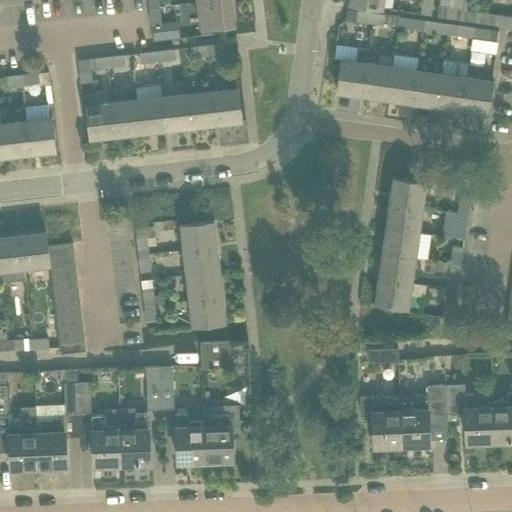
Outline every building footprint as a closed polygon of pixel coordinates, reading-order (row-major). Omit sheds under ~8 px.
[(235,23),(232,0),(212,0),(197,2),(200,27),(235,23)] [(349,0),(349,4),(382,8),(383,0),(349,0)] [(430,15),(432,0),(422,0),(420,14),(430,15)] [(159,6),(149,8),(151,24),(161,23),(160,19),(159,6)] [(461,20),(463,10),(438,6),(436,16),(461,20)] [(372,23),(374,13),(349,9),(347,19),(372,23)] [(478,22),(480,12),(463,10),(461,20),(478,22)] [(389,25),(391,15),(374,13),(372,23),(389,25)] [(511,21),(511,16),(496,15),(494,24),(511,27),(511,21)] [(422,30),(424,20),(407,18),(405,28),(422,30)] [(439,32),(441,23),(424,20),(422,30),(439,32)] [(473,37),(474,27),(457,25),(455,35),(473,37)] [(225,53),(224,47),(224,43),(207,45),(208,55),(225,53)] [(208,55),(207,45),(190,47),(191,57),(208,55)] [(362,96),(367,62),(369,48),(357,47),(356,60),(341,58),(336,92),(362,96)] [(175,59),(174,49),(157,51),(158,61),(175,59)] [(158,61),(157,51),(140,53),(141,63),(158,61)] [(125,65),(123,55),(107,57),(108,67),(125,65)] [(108,67),(107,57),(90,59),(91,69),(108,67)] [(417,69),(412,103),(436,106),(437,106),(442,73),(443,62),(418,58),(417,69)] [(387,99),(392,65),(367,62),(362,96),(387,99)] [(392,65),(387,99),(412,103),(417,69),(392,65)] [(37,73),(21,75),(22,85),(39,83),(37,73)] [(442,73),(437,106),(462,110),(466,76),(442,73)] [(22,85),(21,75),(4,77),(5,87),(22,85)] [(487,113),(490,94),(492,80),(467,76),(466,76),(462,110),(487,113)] [(241,121),(237,87),(212,90),(216,124),(241,121)] [(216,124),(212,90),(187,93),(191,127),(216,124)] [(191,127),(187,93),(162,96),(166,130),(191,127)] [(166,130),(162,96),(137,99),(141,132),(166,130)] [(141,132),(137,99),(112,102),(116,135),(141,132)] [(116,135),(112,102),(86,105),(90,138),(116,135)] [(55,150),(53,131),(51,117),(26,120),(30,153),(55,150)] [(30,153),(26,120),(1,122),(5,156),(30,153)] [(422,208),(426,183),(426,182),(393,177),(389,203),(422,208)] [(467,214),(470,197),(460,196),(457,212),(467,214)] [(419,233),(422,208),(389,203),(385,228),(419,233)] [(464,239),(467,214),(457,212),(446,211),(442,236),(464,239)] [(214,220),(180,224),(183,250),(217,246),(214,220)] [(156,244),(154,226),(135,228),(136,238),(139,255),(148,254),(147,246),(156,244)] [(415,257),(419,233),(385,228),(382,253),(415,257)] [(49,258),(47,245),(45,231),(20,234),(24,267),(25,279),(51,276),(50,270),(49,258)] [(24,267),(20,234),(0,236),(0,280),(0,282),(25,279),(24,267)] [(74,255),(72,242),(47,245),(49,258),(74,255)] [(220,271),(217,246),(183,250),(186,275),(220,271)] [(460,264),(462,247),(452,246),(450,262),(460,264)] [(412,282),(415,258),(415,257),(382,253),(378,278),(412,282)] [(148,254),(139,255),(139,258),(140,272),(150,271),(149,256),(148,254)] [(75,267),(74,255),(49,258),(50,270),(75,267)] [(458,281),(460,264),(450,262),(448,279),(458,281)] [(77,279),(75,267),(50,270),(51,276),(52,282),(77,279)] [(223,296),(220,271),(186,275),(189,300),(223,296)] [(427,285),(412,282),(378,278),(375,303),(408,308),(410,294),(425,296),(427,285)] [(78,290),(77,279),(52,282),(53,293),(78,290)] [(151,279),(141,280),(142,288),(144,305),(154,304),(163,303),(163,300),(162,294),(153,295),(152,287),(151,279)] [(80,302),(78,290),(53,293),(54,305),(80,302)] [(226,321),(223,296),(189,300),(192,325),(226,321)] [(452,318),(455,301),(445,300),(442,317),(452,318)] [(81,314),(80,302),(54,305),(56,317),(81,314)] [(156,321),(154,304),(144,305),(146,322),(156,321)] [(82,326),(81,314),(56,317),(57,329),(82,326)] [(84,338),(82,326),(57,329),(59,341),(84,338)] [(48,348),(48,338),(31,339),(31,349),(48,348)] [(85,350),(84,338),(59,341),(60,354),(85,350)] [(31,349),(31,339),(14,340),(14,350),(31,349)] [(230,367),(230,354),(229,341),(200,342),(201,368),(230,367)] [(398,361),(397,347),(368,349),(369,362),(398,361)] [(162,407),(161,378),(147,379),(148,408),(162,407)] [(174,378),(173,378),(161,378),(162,407),(175,407),(174,378)] [(79,411),(78,382),(65,382),(65,411),(79,411)] [(91,382),(90,382),(78,382),(79,411),(92,411),(91,382)] [(7,385),(0,384),(0,451),(10,451),(10,468),(38,467),(37,449),(36,423),(22,423),(21,413),(10,414),(9,409),(8,410),(7,385)] [(492,406),(477,407),(477,392),(464,393),(464,384),(445,385),(446,414),(465,413),(466,442),(494,441),(492,406)] [(400,404),(401,444),(429,443),(428,422),(446,421),(446,414),(445,385),(437,385),(426,385),(427,394),(414,395),(400,396),(400,404)] [(511,390),(507,391),(507,400),(491,401),(492,406),(494,441),(511,440),(511,390)] [(400,404),(400,396),(384,397),(384,395),(360,396),(360,415),(372,415),(374,445),(401,444),(400,404)] [(218,405),(203,406),(203,420),(205,460),(232,459),(231,425),(239,425),(238,404),(218,405)] [(205,460),(203,420),(189,421),(188,411),(175,412),(177,461),(205,460)] [(65,449),(64,412),(53,413),(53,414),(36,415),(36,423),(37,449),(38,467),(66,466),(65,449)] [(136,423),(120,424),(121,463),(149,462),(147,413),(135,413),(136,423)] [(121,463),(120,424),(107,425),(106,415),(92,415),(94,465),(121,463)]
